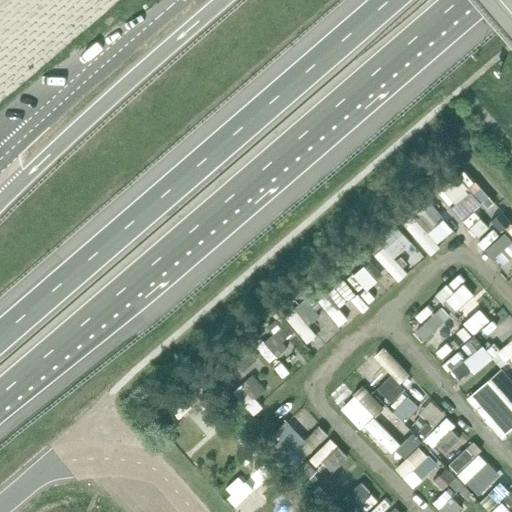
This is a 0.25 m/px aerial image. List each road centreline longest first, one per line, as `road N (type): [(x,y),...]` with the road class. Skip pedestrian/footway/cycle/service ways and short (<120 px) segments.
road 1 (motorway): [(0,397),(462,0)]
road 2 (motorway): [(391,0),(0,338)]
road 3 (motorway): [(225,0),(0,204)]
road 4 (unclassified): [(179,0),(8,152)]
road 5 (unclassified): [(66,462),(145,464),(194,511)]
